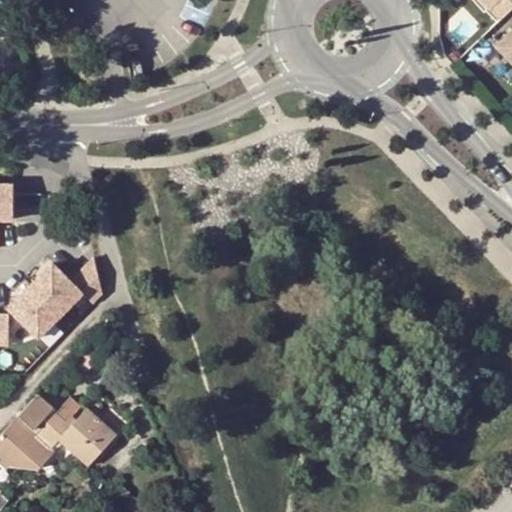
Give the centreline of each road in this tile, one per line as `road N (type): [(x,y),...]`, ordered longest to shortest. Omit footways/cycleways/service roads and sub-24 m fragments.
road 1 (tertiary): [(355,83),(511,221)]
road 2 (residential): [(117,124),(157,131),(200,123),(310,72)]
road 3 (residential): [(289,38),(117,124)]
road 4 (tertiary): [(511,185),(428,93),(398,45)]
